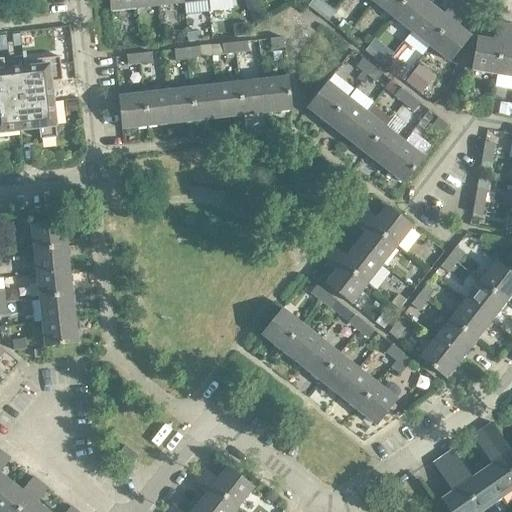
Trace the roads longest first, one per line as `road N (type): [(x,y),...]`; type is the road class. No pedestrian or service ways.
road 1 (residential): [(134,511),(211,416),(316,499),(334,504)]
road 2 (residential): [(334,504),(475,411),(511,376)]
road 3 (residential): [(91,177),(77,0)]
road 4 (residential): [(113,511),(15,431)]
